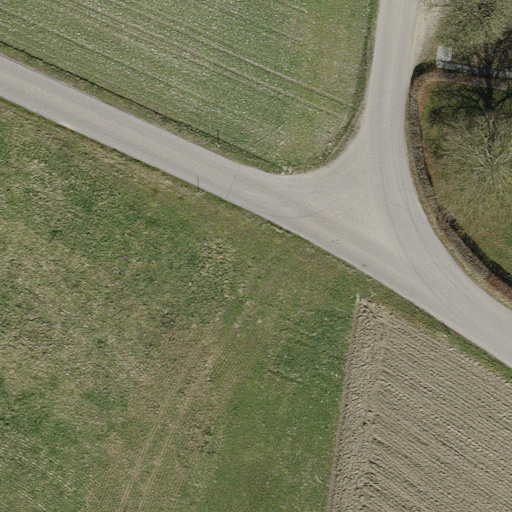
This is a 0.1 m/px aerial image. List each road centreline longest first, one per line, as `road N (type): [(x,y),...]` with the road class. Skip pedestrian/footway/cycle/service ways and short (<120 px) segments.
road 1 (unclassified): [(0,70),(351,224)]
road 2 (unclassified): [(406,0),(351,224)]
road 3 (residential): [(351,224),(511,337)]
